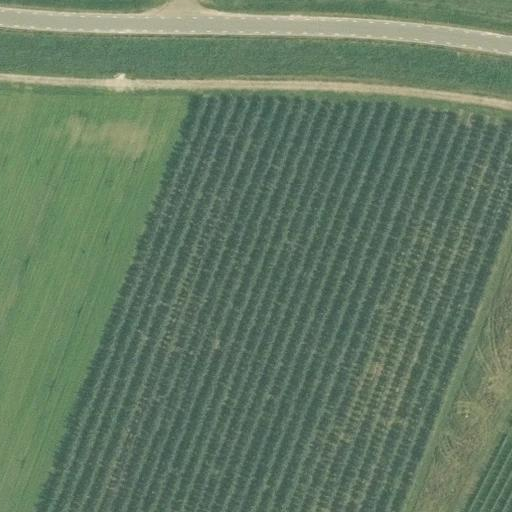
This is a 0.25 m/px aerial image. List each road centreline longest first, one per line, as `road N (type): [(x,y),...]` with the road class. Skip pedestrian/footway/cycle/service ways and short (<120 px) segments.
road 1 (track): [(0,74),(400,92),(511,111)]
road 2 (unclassified): [(511,34),(269,16),(0,14)]
